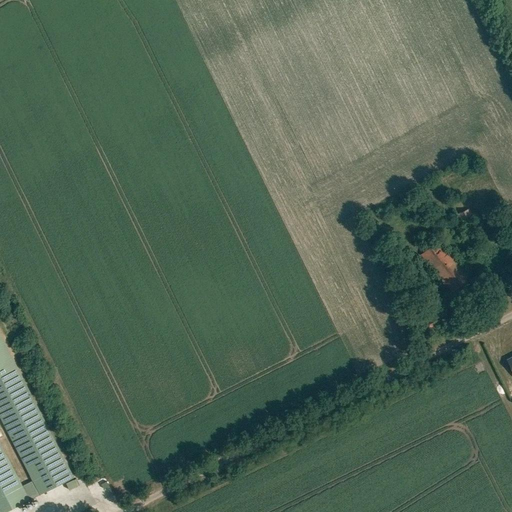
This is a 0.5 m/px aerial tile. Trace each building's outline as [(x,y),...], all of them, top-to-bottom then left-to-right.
[(450,206),(458,220),(467,214),(459,201),(450,206)] [(431,232),(411,248),(443,290),(465,272),(443,243),(440,245),(431,232)] [(485,274),(493,291),(511,283),(503,265),(485,274)] [(439,304),(422,314),(429,325),(446,315),(439,304)] [(0,511),(7,511),(76,478),(0,333),(0,421),(30,481),(21,486),(0,444),(0,511)] [(511,342),(497,350),(508,372),(511,370),(511,342)]
